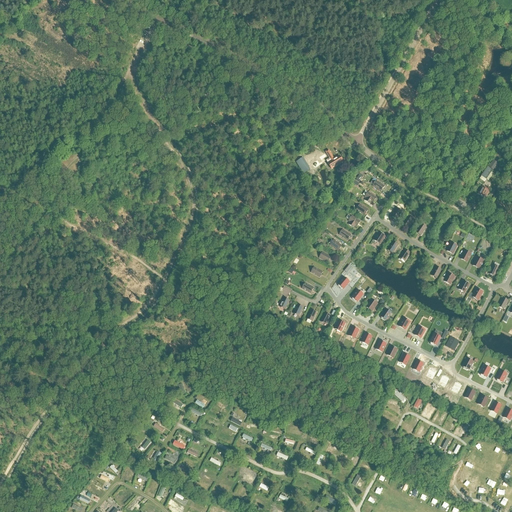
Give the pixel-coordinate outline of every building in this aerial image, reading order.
[(331,169),(336,167),(343,162),(339,156),(334,159),(328,150),(325,152),(329,159),(326,161),(331,169)] [(302,159),(296,162),(304,174),(309,171),(311,170),(303,158),(302,159)] [(291,169),(296,169),(295,160),(287,161),(287,167),(291,166),(291,169)] [(493,170),(498,164),(494,160),(489,167),(493,170)] [(489,181),(495,172),(488,167),(482,176),(489,181)] [(381,192),(384,187),(376,181),(372,186),(381,192)] [(485,197),(489,190),(482,186),(478,195),(483,198),(484,197),(485,197)] [(373,203),(376,198),(368,192),(365,198),(366,198),(364,200),(370,204),(371,202),(373,203)] [(364,216),(368,210),(360,205),(356,210),(364,216)] [(396,220),(402,212),(397,208),(391,217),(396,220)] [(348,222),(349,222),(347,224),(354,228),(355,226),(356,227),(360,222),(352,216),(348,222)] [(408,228),(413,219),(408,216),(403,224),(408,228)] [(421,236),(426,228),(421,224),(415,233),(421,236)] [(347,241),(351,235),(343,230),(339,235),(347,241)] [(380,233),(379,233),(374,241),(380,245),(385,237),(384,236),(384,235),(381,233),(380,233)] [(338,251),(342,246),(334,240),(330,246),(338,251)] [(392,254),(398,245),(393,242),(387,250),(392,254)] [(456,245),(453,243),(452,244),(450,243),(446,252),(453,255),(457,246),(456,246),(456,245)] [(384,255),(387,247),(384,246),(382,251),(380,250),(378,253),(384,255)] [(404,263),(410,253),(405,250),(398,259),(404,263)] [(467,263),(471,255),(465,251),(460,259),(467,263)] [(328,263),(331,258),(322,253),(319,258),(328,263)] [(479,269),(483,261),(477,258),(472,266),(479,269)] [(494,277),(499,268),(493,265),(488,274),(494,277)] [(319,278),(323,272),(314,267),(311,273),(319,278)] [(437,279),(441,270),(436,267),(431,276),(437,279)] [(425,272),(423,279),(429,281),(431,273),(425,272)] [(450,285),(455,277),(448,274),(445,278),(442,276),(440,279),(444,281),(443,282),(450,285)] [(343,290),(349,282),(344,278),(338,285),(339,286),(338,287),(341,289),(342,289),(343,290)] [(464,282),(463,281),(458,290),(465,293),(469,285),(468,285),(468,283),(465,282),(464,282)] [(310,294),(314,288),(305,283),(302,289),(310,294)] [(482,291),(479,289),(478,289),(477,289),(472,297),(478,301),(483,293),(482,292),(482,291)] [(356,302),(357,303),(363,295),(357,290),(351,298),(352,299),(352,300),(355,302),(356,302)] [(285,310),(289,301),(284,298),(279,307),(285,310)] [(503,310),(508,301),(502,298),(498,307),(503,310)] [(372,301),(371,300),(366,308),(372,312),(377,304),(376,304),(376,302),(373,300),(372,301)] [(489,308),(493,312),(498,306),(494,303),(489,308)] [(299,317),(303,308),(297,305),(293,314),(299,317)] [(386,322),(392,314),(386,309),(380,317),(381,318),(381,319),(384,321),(385,321),(386,322)] [(312,322),(317,313),(311,310),(306,319),(312,322)] [(326,325),(330,316),(325,313),(320,322),(326,325)] [(399,327),(405,331),(410,323),(409,322),(409,321),(406,319),(405,319),(404,319),(399,327)] [(345,324),(338,321),(334,329),(341,333),(345,324)] [(348,336),(355,339),(359,331),(358,330),(358,329),(354,327),(353,328),(352,328),(348,336)] [(414,335),(421,339),(425,331),(424,330),(424,329),(421,327),(420,328),(419,327),(414,335)] [(434,334),(432,333),(428,342),(429,342),(429,344),(433,345),(434,345),(435,345),(439,337),(434,334)] [(361,343),(368,346),(372,337),(371,337),(371,336),(367,334),(366,335),(365,334),(361,343)] [(454,351),(458,343),(459,342),(451,337),(445,347),(454,351)] [(375,350),(382,353),(386,345),(385,344),(385,343),(382,341),(381,342),(379,341),(375,350)] [(394,359),(398,350),(391,346),(386,355),(394,359)] [(399,363),(406,366),(410,358),(403,354),(399,363)] [(474,362),(467,359),(463,367),(464,367),(464,369),(467,370),(468,370),(469,370),(474,362)] [(412,370),(419,373),(423,365),(422,364),(422,363),(419,361),(418,362),(417,361),(412,370)] [(485,377),(486,378),(491,369),(484,366),(479,374),(481,375),(481,376),(484,378),(485,377)] [(497,380),(497,381),(500,383),(501,382),(502,383),(507,375),(500,371),(496,380),(497,380)] [(468,389),(464,397),(469,400),(470,401),(474,392),(473,392),(473,390),(470,389),(469,389),(468,389)] [(480,395),(476,404),(482,406),(482,407),(483,407),(487,399),(486,398),(486,397),(482,395),(481,396),(480,395)] [(490,411),(497,414),(501,406),(500,405),(500,404),(496,403),(495,403),(494,403),(490,411)] [(420,405),(415,414),(420,417),(425,408),(420,405)] [(503,418),(510,421),(511,416),(511,411),(507,409),(503,418)] [(153,436),(156,432),(148,423),(144,427),(153,436)] [(409,432),(408,435),(414,438),(418,430),(415,428),(412,434),(409,432)] [(236,436),(234,440),(243,445),(245,441),(236,436)] [(437,451),(441,442),(436,440),(432,449),(437,451)] [(177,450),(174,448),(175,447),(168,442),(165,446),(175,452),(177,450)] [(189,455),(181,450),(178,454),(186,459),(189,455)] [(203,460),(201,463),(211,468),(213,465),(203,460)] [(201,488),(204,482),(195,478),(192,483),(201,488)] [(251,490),(259,494),(261,490),(253,486),(251,490)] [(231,498),(235,490),(231,487),(226,496),(231,498)] [(294,491),(304,496),(305,493),(295,488),(294,491)] [(115,508),(124,500),(121,496),(112,504),(115,508)] [(126,503),(119,510),(120,511),(122,511),(129,506),(126,503)]
